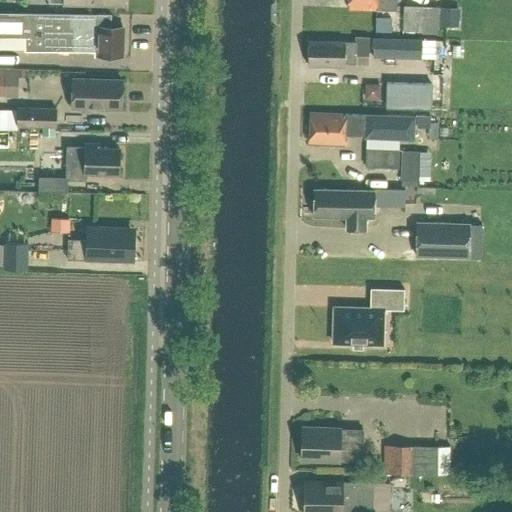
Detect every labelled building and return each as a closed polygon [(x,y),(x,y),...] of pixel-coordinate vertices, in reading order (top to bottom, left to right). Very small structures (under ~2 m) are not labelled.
[(397,11),(397,0),(348,0),(348,9),(397,11)] [(435,33),(435,28),(437,28),(437,6),(402,6),(401,32),(435,33)] [(440,11),(440,25),(459,25),(459,11),(440,11)] [(101,27),(102,14),(0,13),(0,37),(27,38),(27,51),(99,51),(99,55),(122,55),(123,27),(101,27)] [(356,54),(367,54),(368,38),(356,37),(356,42),(309,41),(309,65),(344,66),(344,63),(355,64),(356,54)] [(420,39),(372,38),(371,57),(420,58),(420,39)] [(122,108),(122,80),(73,79),(72,107),(122,108)] [(361,100),(375,101),(375,85),(361,84),(361,100)] [(422,86),(392,85),(391,106),(421,108),(422,86)] [(55,126),(55,107),(16,107),(16,126),(55,126)] [(413,139),(414,117),(311,113),(309,143),(344,145),(345,135),(365,136),(365,137),(413,139)] [(120,148),(100,147),(100,143),(85,143),(85,147),(68,147),(67,179),(39,178),(39,191),(67,192),(68,179),(86,180),(86,173),(119,174),(120,148)] [(398,168),(399,150),(366,149),(366,167),(398,168)] [(417,180),(418,151),(400,150),(399,180),(417,180)] [(347,217),(347,223),(347,229),(366,229),(366,223),(366,217),(374,218),(374,191),(315,189),(314,216),(347,217)] [(466,257),(467,222),(414,221),(414,256),(466,257)] [(133,261),(134,227),(88,226),(87,239),(69,239),(68,259),(133,261)] [(28,269),(29,243),(4,242),(4,244),(0,244),(0,264),(5,264),(5,268),(28,269)] [(334,306),(333,343),(383,344),(384,309),(404,310),(404,289),(371,288),(370,307),(334,306)] [(362,461),(363,429),(341,428),(341,427),(302,426),(301,460),(340,461),(340,460),(362,461)] [(448,474),(448,445),(383,444),(382,473),(448,474)] [(304,481),(304,502),(303,511),(373,511),(374,482),(342,481),(342,482),(304,481)]
